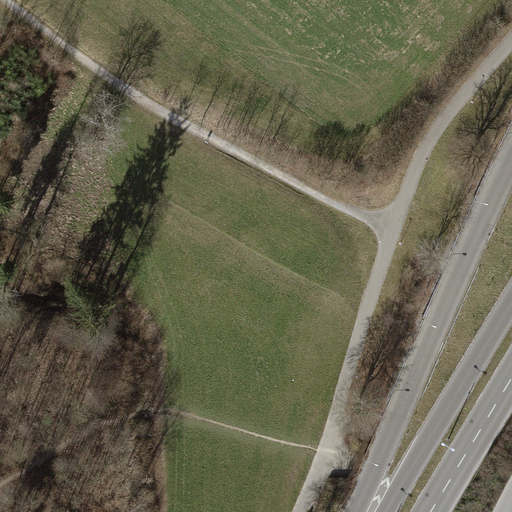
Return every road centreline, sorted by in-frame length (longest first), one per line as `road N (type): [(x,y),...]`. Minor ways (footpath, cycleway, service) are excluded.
road 1 (track): [(511,43),(427,143),(392,229),(326,453)]
road 2 (track): [(7,0),(135,93),(392,229)]
road 3 (tertiary): [(511,160),(354,511)]
road 4 (tertiary): [(511,299),(385,511)]
road 5 (tertiary): [(431,511),(511,378)]
